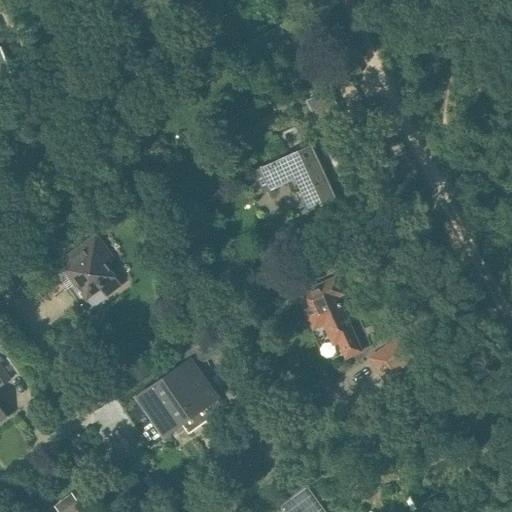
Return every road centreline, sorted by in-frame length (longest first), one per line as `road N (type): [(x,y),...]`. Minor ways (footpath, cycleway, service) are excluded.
road 1 (track): [(353,0),(511,301)]
road 2 (track): [(229,511),(294,462),(351,386)]
